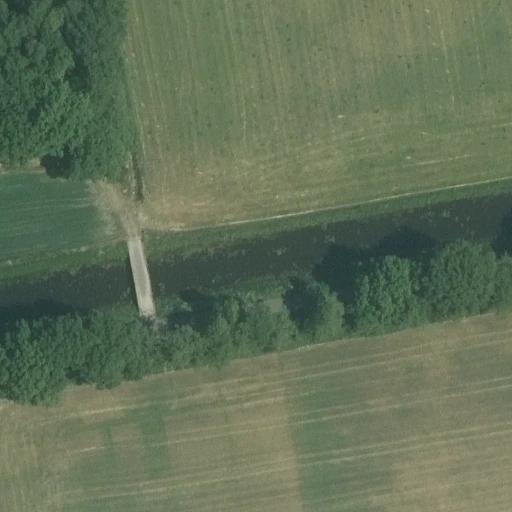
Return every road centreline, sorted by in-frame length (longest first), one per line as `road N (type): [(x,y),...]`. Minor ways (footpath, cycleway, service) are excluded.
road 1 (unclassified): [(0,353),(511,263)]
road 2 (track): [(150,327),(116,190),(43,112),(0,92)]
